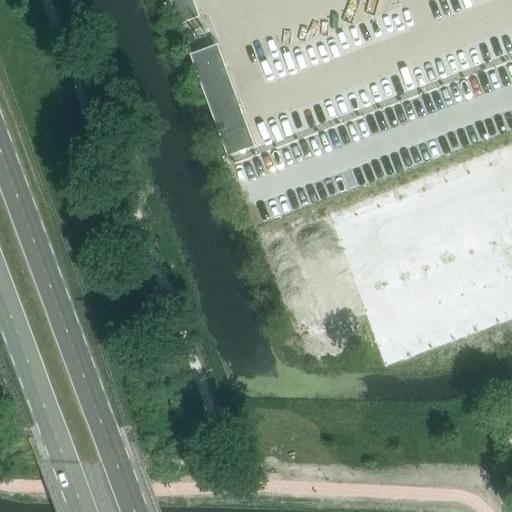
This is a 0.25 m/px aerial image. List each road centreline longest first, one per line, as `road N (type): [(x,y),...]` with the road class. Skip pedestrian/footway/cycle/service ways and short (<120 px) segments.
road 1 (primary): [(134,511),(0,149)]
road 2 (primary): [(0,290),(82,511)]
